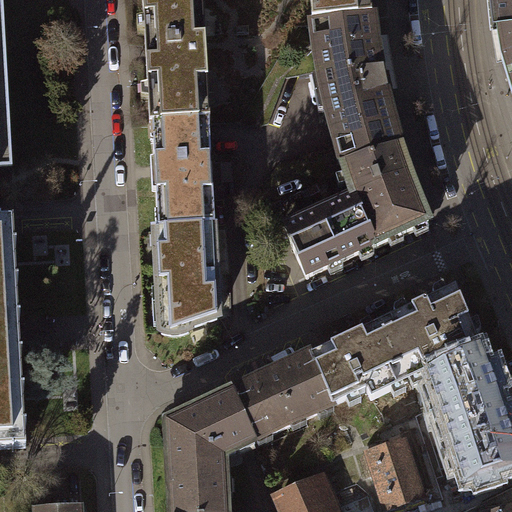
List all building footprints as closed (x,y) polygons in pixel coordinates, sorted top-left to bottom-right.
[(3,0),(0,0),(0,177),(13,177),(3,0)] [(140,0),(147,125),(153,125),(206,122),(199,0),(140,0)] [(307,0),(309,26),(368,19),(366,0),(307,0)] [(511,0),(490,0),(491,9),(493,33),(511,31),(511,0)] [(387,119),(379,89),(374,58),(368,19),(309,26),(312,48),(315,71),(317,85),(329,135),(349,200),(280,229),(302,279),(425,226),(406,180),(395,149),(387,119)] [(511,31),(493,33),(498,60),(511,108),(511,31)] [(153,125),(158,232),(210,228),(206,122),(153,125)] [(0,447),(28,446),(22,337),(16,218),(0,218),(0,447)] [(158,232),(152,232),(157,336),(167,337),(177,336),(185,333),(185,330),(214,321),(210,228),(158,232)] [(452,290),(163,425),(167,511),(223,511),(221,458),(363,393),(367,401),(426,373),(476,350),(452,290)] [(476,350),(426,373),(463,493),(511,477),(511,425),(485,347),(476,350)] [(399,443),(358,456),(363,472),(371,470),(372,473),(368,474),(371,483),(376,481),(385,511),(418,502),(399,443)] [(340,511),(322,470),(268,493),(276,511),(340,511)]
